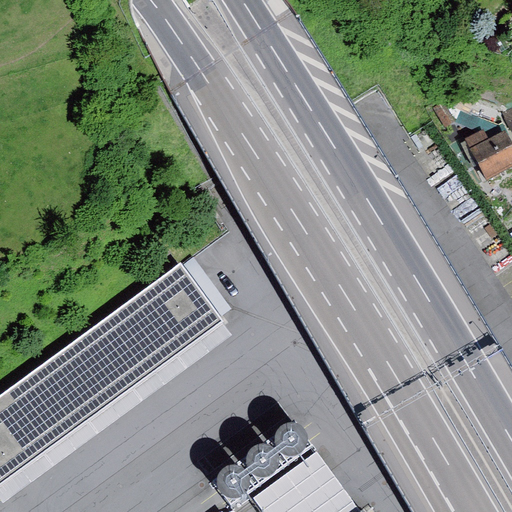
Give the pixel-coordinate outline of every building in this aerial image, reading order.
[(336,89),(212,162),(230,192),(234,199),(265,181),(358,127),(351,114),(336,89)] [(449,106),(437,112),(447,132),(458,126),(449,106)] [(486,138),(464,149),(487,194),(511,181),(511,156),(505,143),(492,149),(486,138)] [(179,267),(0,399),(0,484),(222,323),(179,267)] [(222,323),(0,484),(0,500),(3,505),(233,337),(222,323)] [(278,452),(282,456),(286,458),(291,459),(296,458),(301,456),(304,453),(307,448),(308,443),(307,437),(304,433),(299,429),(294,428),(289,428),(284,430),(280,433),(277,437),(276,442),(276,447),(278,452)] [(250,472),(254,476),(258,478),(263,479),(268,479),(273,476),(276,473),(279,468),(279,463),(278,457),(275,453),(271,449),(266,448),(260,448),(255,450),(251,453),(249,457),(248,462),(248,467),(250,472)] [(316,453),(252,498),(262,511),(284,511),(333,477),(316,453)] [(220,493),(223,497),(228,500),(233,501),(238,500),(242,498),(246,495),(249,490),(249,484),(248,479),(245,474),(241,471),(236,469),(230,469),(225,471),(221,475),(219,479),(217,484),(218,489),(220,493)] [(358,511),(333,477),(284,511),(358,511)]
